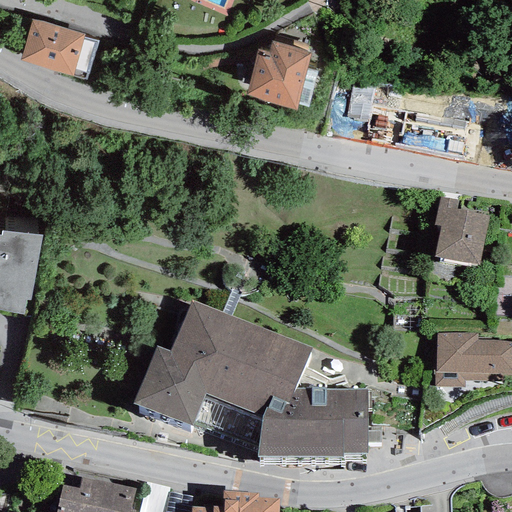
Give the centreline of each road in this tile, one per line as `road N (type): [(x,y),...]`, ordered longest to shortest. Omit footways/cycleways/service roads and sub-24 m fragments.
road 1 (residential): [(0,60),(73,97),(126,111),(511,185)]
road 2 (residential): [(511,457),(361,493),(285,494),(0,434)]
